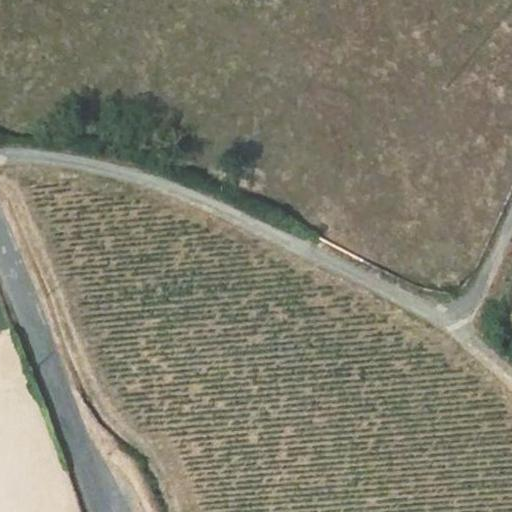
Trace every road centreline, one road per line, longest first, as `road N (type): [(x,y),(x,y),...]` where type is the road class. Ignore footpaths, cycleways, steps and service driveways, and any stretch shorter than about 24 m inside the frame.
road 1 (residential): [(116,511),(0,246)]
road 2 (unknown): [(449,321),(478,282),(511,208)]
